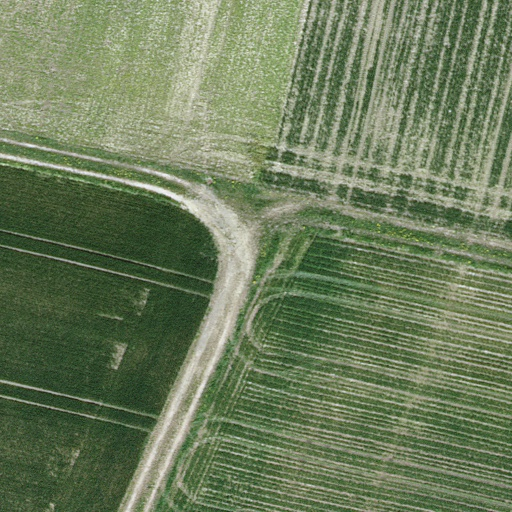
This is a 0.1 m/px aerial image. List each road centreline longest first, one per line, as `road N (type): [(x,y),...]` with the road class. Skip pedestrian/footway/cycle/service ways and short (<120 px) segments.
road 1 (track): [(138,511),(237,281),(237,196),(0,143)]
road 2 (track): [(237,196),(511,256)]
